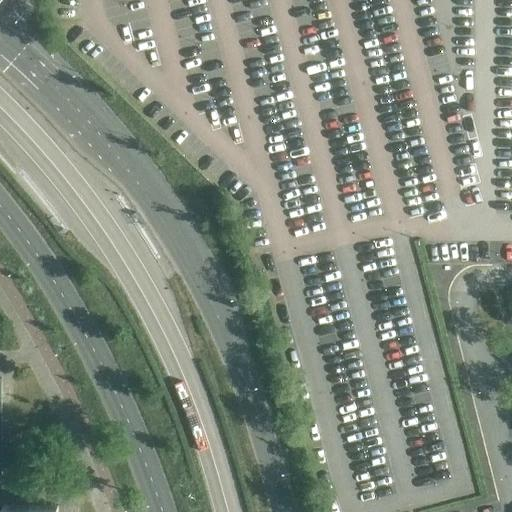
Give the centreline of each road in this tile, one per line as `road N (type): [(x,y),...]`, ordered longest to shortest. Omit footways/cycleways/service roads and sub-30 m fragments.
road 1 (secondary): [(283,511),(216,302),(176,229),(53,83),(0,39)]
road 2 (secondary): [(0,206),(70,305),(161,511)]
